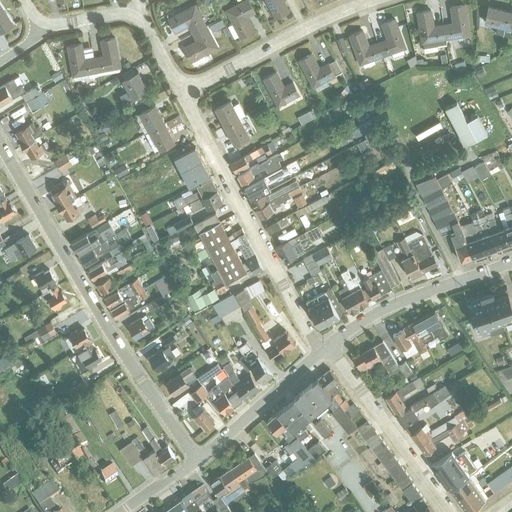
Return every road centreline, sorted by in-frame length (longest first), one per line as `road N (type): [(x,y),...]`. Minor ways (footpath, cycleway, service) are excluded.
road 1 (residential): [(200,459),(0,140)]
road 2 (residential): [(320,349),(184,88)]
road 3 (residential): [(330,344),(452,511)]
road 4 (residential): [(363,0),(184,88)]
road 5 (tertiary): [(511,263),(408,299),(330,344)]
road 6 (tertiary): [(320,349),(200,459)]
